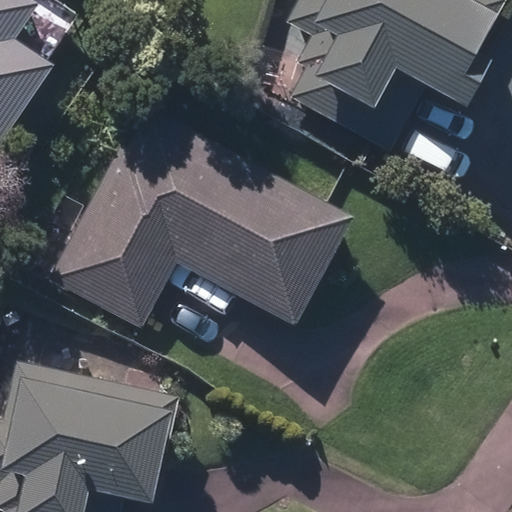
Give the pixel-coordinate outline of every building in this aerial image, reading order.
[(0,0),(0,129),(45,64),(8,38),(33,1),(30,0),(0,0)] [(387,152),(421,88),(452,103),(484,43),(477,40),(497,0),(496,0),(297,0),(284,25),(309,37),(292,68),(301,72),(287,100),(387,152)] [(147,49),(171,61),(181,44),(158,30),(147,49)] [(117,145),(47,277),(138,324),(172,260),(289,322),(347,214),(145,107),(123,148),(117,145)] [(0,506),(2,507),(0,511),(114,511),(118,494),(148,500),(171,394),(10,358),(0,403),(0,506)]
